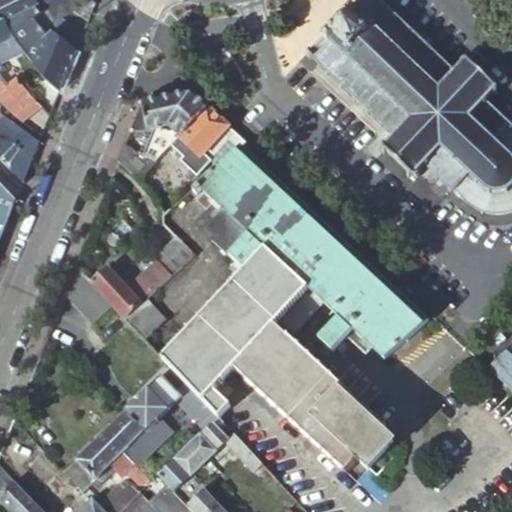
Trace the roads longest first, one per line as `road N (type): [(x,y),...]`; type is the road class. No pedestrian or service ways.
road 1 (tertiary): [(0,355),(148,0)]
road 2 (unknown): [(446,456),(397,495),(356,501),(321,479),(238,396)]
road 3 (unknown): [(470,272),(462,308),(418,387),(416,414),(429,445),(446,456)]
